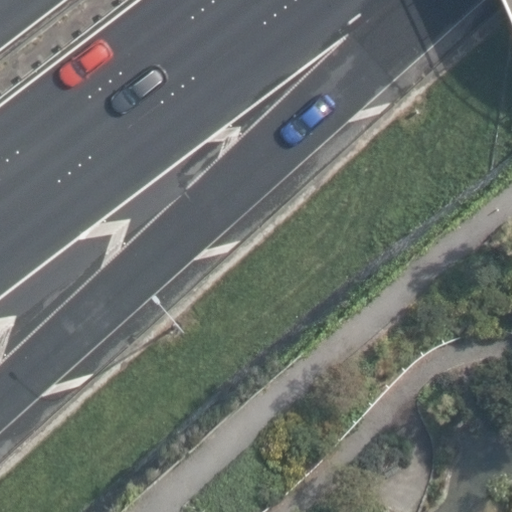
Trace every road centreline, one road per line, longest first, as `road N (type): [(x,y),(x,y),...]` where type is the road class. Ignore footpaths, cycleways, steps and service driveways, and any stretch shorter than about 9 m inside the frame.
road 1 (motorway): [(380,0),(0,358)]
road 2 (motorway): [(219,0),(0,165)]
